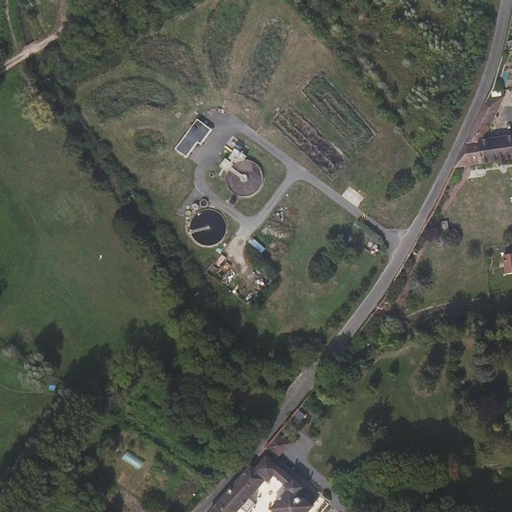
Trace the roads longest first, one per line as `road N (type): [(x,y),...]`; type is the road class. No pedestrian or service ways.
road 1 (residential): [(509,0),(475,111),(420,226),(295,409),(204,511)]
road 2 (track): [(0,70),(119,0)]
